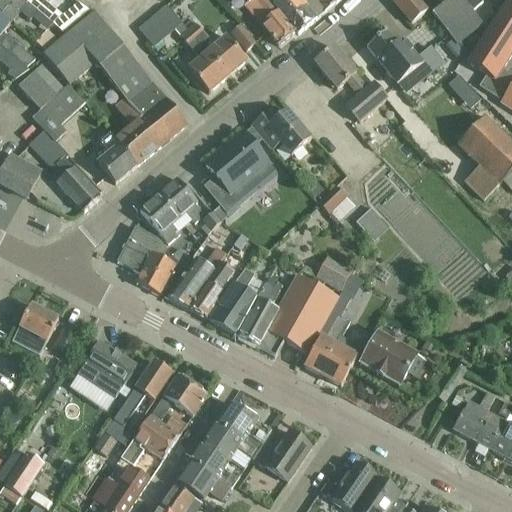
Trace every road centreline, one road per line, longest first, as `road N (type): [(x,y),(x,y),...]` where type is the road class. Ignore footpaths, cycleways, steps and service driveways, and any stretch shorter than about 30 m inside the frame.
road 1 (residential): [(49,269),(278,68),(371,0)]
road 2 (residential): [(241,370),(49,269)]
road 3 (residential): [(241,370),(147,511)]
road 4 (residential): [(486,498),(340,422)]
